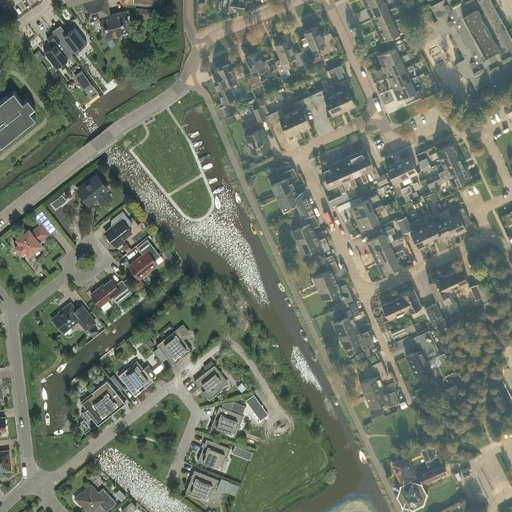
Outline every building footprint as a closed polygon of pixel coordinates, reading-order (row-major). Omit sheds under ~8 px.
[(88,22),(99,18),(104,37),(130,30),(125,10),(110,14),(106,0),(90,0),(82,2),(88,22)] [(220,1),(219,6),(221,7),(221,8),(235,10),(235,7),(244,8),(245,0),(222,0),(222,1),(220,1)] [(362,0),(366,8),(384,0),(362,0)] [(386,3),(393,0),(384,0),(366,8),(371,19),(389,11),(389,10),(386,3)] [(440,0),(431,5),(438,19),(434,21),(441,35),(451,30),(465,57),(456,62),(464,76),(469,74),(476,88),(490,80),(492,85),(506,77),(505,75),(511,70),(511,38),(490,0),(440,0)] [(371,19),(376,30),(394,22),(394,21),(391,14),(406,7),(403,3),(389,10),(389,11),(371,19),(372,19),(371,19)] [(158,9),(158,5),(151,5),(151,9),(135,8),(135,16),(158,18),(159,9),(158,9)] [(394,22),(376,30),(381,41),(399,33),(396,25),(403,22),(401,17),(394,21),(394,22)] [(305,31),(311,46),(305,49),(309,60),(320,55),(317,47),(325,44),(317,26),(305,31)] [(70,35),(64,27),(57,33),(58,35),(75,57),(91,44),(79,29),(70,35)] [(75,57),(58,35),(50,41),(56,49),(48,55),(60,71),(76,58),(75,57)] [(279,72),(290,67),(287,60),(295,57),(287,39),(275,44),(281,58),(275,61),(275,62),(278,70),(279,70),(279,72)] [(405,47),(403,42),(395,46),(395,47),(378,55),(383,66),(401,58),(400,57),(397,50),(405,47)] [(300,65),(309,61),(304,50),(295,53),(300,65)] [(252,71),(245,74),(250,85),(251,88),(262,83),(258,72),(265,69),(258,51),(246,57),(252,71)] [(406,69),(405,68),(402,61),(410,58),(414,56),(412,51),(408,53),(400,57),(401,58),(383,66),(388,77),(406,69)] [(273,73),(279,70),(278,70),(275,62),(270,65),(273,73)] [(322,63),(313,67),(316,75),(325,71),(322,63)] [(221,78),(214,81),(223,102),(234,98),(229,85),(236,81),(229,64),(217,69),(221,78)] [(415,69),(413,64),(405,68),(406,69),(388,77),(393,88),(411,80),(410,79),(407,72),(415,69)] [(328,70),(331,76),(340,72),(338,66),(328,70)] [(416,91),(412,83),(420,80),(418,75),(410,79),(411,80),(393,88),(398,99),(416,91)] [(348,78),(344,80),(339,82),(342,89),(336,91),(344,110),(355,105),(348,88),(351,86),(348,78)] [(0,129),(28,108),(22,101),(27,97),(19,88),(15,92),(6,81),(0,85),(0,129)] [(277,92),(284,89),(281,84),(275,87),(277,92)] [(326,99),(333,115),(344,110),(336,91),(329,94),(326,88),(310,95),(314,104),(326,99)] [(310,95),(305,98),(294,103),(297,109),(291,112),(299,130),(310,125),(303,109),(314,104),(310,95)] [(227,105),(219,108),(222,115),(230,112),(227,105)] [(253,109),(259,120),(266,117),(260,106),(255,108),(253,109)] [(281,108),(266,116),(270,125),(281,120),(288,135),(299,130),(291,112),(284,115),(281,108)] [(253,131),(250,125),(245,127),(248,134),(246,135),(254,153),(270,146),(261,128),(253,131)] [(437,151),(430,155),(432,159),(439,155),(443,162),(459,154),(453,143),(437,151)] [(363,171),(364,171),(370,168),(375,177),(379,175),(375,165),(374,166),(366,148),(355,153),(363,171)] [(368,180),(364,171),(363,171),(355,153),(344,158),(352,176),(353,176),(359,173),(364,182),(368,180)] [(439,173),(441,177),(464,166),(459,154),(443,162),(446,169),(439,173)] [(418,172),(410,156),(402,160),(410,176),(418,172)] [(353,176),(352,176),(344,158),(333,163),(341,181),(342,181),(348,178),(353,187),(356,185),(357,185),(353,176)] [(394,163),(402,179),(410,176),(402,160),(394,163)] [(423,170),(431,167),(428,160),(420,164),(423,170)] [(330,186),(337,183),(342,192),(346,190),(342,181),(341,181),(333,163),(322,168),(330,186)] [(394,163),(386,167),(394,183),(402,179),(394,163)] [(450,178),(454,185),(470,177),(464,166),(441,177),(443,182),(450,178)] [(293,168),(284,172),(287,177),(271,184),(276,196),(294,188),(292,181),(298,178),(293,168)] [(379,185),(388,181),(385,174),(375,178),(379,185)] [(97,197),(103,204),(111,197),(105,190),(107,189),(97,175),(79,189),(90,202),(97,197)] [(431,190),(437,187),(434,181),(428,184),(431,190)] [(311,207),(304,191),(297,194),(294,188),(276,196),(281,207),(297,200),(299,204),(290,209),(293,216),(307,209),(308,209),(311,208),(311,207)] [(377,194),(368,198),(368,199),(351,207),(356,218),(373,209),(370,202),(379,198),(377,194)] [(419,197),(412,200),(414,205),(415,207),(422,204),(421,202),(419,197)] [(444,199),(439,201),(442,207),(447,205),(444,199)] [(356,218),(361,229),(379,221),(375,213),(384,209),(382,204),(373,209),(356,218)] [(458,212),(451,216),(447,208),(443,211),(454,234),(466,229),(464,224),(470,221),(463,206),(457,210),(458,212)] [(42,209),(33,216),(39,224),(48,217),(42,209)] [(124,241),(122,239),(131,232),(128,227),(132,223),(122,211),(111,219),(115,224),(105,232),(116,247),(124,241)] [(435,223),(442,237),(441,237),(443,240),(454,234),(443,211),(438,213),(442,220),(435,223)] [(310,216),(305,218),(308,223),(292,231),(297,242),(315,234),(312,227),(319,224),(314,214),(310,216)] [(403,233),(412,229),(406,216),(397,220),(403,233)] [(435,223),(434,220),(427,224),(423,216),(419,218),(430,242),(441,237),(442,237),(435,223)] [(418,228),(411,231),(418,248),(430,242),(419,218),(414,221),(418,228)] [(41,224),(31,232),(29,229),(17,238),(20,242),(15,246),(21,253),(26,249),(29,253),(41,244),(39,241),(49,233),(41,224)] [(369,239),(366,240),(371,252),(389,243),(389,242),(386,236),(395,231),(393,227),(389,224),(381,228),(367,234),(369,239)] [(318,246),(320,252),(329,248),(325,237),(318,240),(315,234),(297,242),(302,253),(318,246)] [(394,253),(391,246),(400,242),(398,238),(389,242),(389,243),(371,252),(376,262),(394,254),(394,253)] [(143,253),(129,265),(133,271),(134,273),(135,272),(140,278),(157,264),(154,260),(160,256),(147,239),(138,246),(143,253)] [(127,252),(131,248),(126,243),(122,246),(127,252)] [(376,262),(382,274),(399,265),(396,257),(405,253),(403,249),(394,253),(394,254),(376,262)] [(335,260),(326,264),(328,270),(312,277),(317,288),(336,280),(333,273),(340,271),(335,260)] [(451,292),(450,291),(468,282),(462,268),(444,276),(443,274),(442,275),(451,292)] [(432,283),(429,284),(436,299),(451,292),(442,275),(431,280),(432,283)] [(104,287),(101,289),(99,287),(91,294),(100,306),(112,296),(117,303),(132,292),(122,279),(115,284),(111,279),(103,285),(104,287)] [(141,279),(135,283),(140,289),(146,285),(141,279)] [(323,299),(338,292),(341,300),(343,304),(353,300),(351,296),(345,283),(339,286),(336,280),(317,288),(323,299)] [(482,296),(476,284),(470,286),(476,299),(482,296)] [(415,291),(412,292),(411,289),(400,295),(408,312),(422,306),(415,291)] [(382,305),(389,319),(407,311),(407,312),(408,312),(400,295),(399,295),(400,297),(382,305)] [(340,313),(346,310),(348,316),(333,323),(338,335),(357,327),(353,319),(361,316),(353,300),(343,304),(337,307),(340,313)] [(78,320),(86,329),(95,322),(82,305),(76,310),(70,302),(62,309),(63,310),(52,319),(63,332),(78,320)] [(437,320),(443,317),(436,302),(431,305),(437,320)] [(425,307),(431,320),(430,320),(431,322),(437,320),(431,305),(425,307)] [(443,317),(437,320),(442,329),(448,326),(444,317),(443,317)] [(405,328),(404,326),(391,332),(393,337),(406,332),(407,333),(415,330),(413,324),(405,328)] [(161,360),(166,356),(173,365),(192,350),(182,338),(188,333),(183,326),(166,339),(165,338),(156,344),(158,347),(154,351),(161,360)] [(363,349),(374,344),(367,330),(360,334),(357,327),(338,335),(344,347),(359,340),(363,349)] [(420,349),(406,355),(415,375),(431,368),(424,353),(437,347),(429,330),(415,337),(420,349)] [(375,354),(367,357),(369,362),(377,359),(375,355),(375,354)] [(227,383),(219,373),(221,372),(211,360),(203,366),(207,370),(194,380),(209,399),(221,389),(220,388),(227,383)] [(388,376),(381,361),(370,365),(375,376),(360,383),(365,395),(384,387),(380,380),(388,376)] [(142,369),(137,362),(128,370),(127,368),(119,375),(135,395),(140,391),(137,387),(142,383),(146,386),(153,380),(144,368),(142,369)] [(160,363),(153,370),(156,374),(164,368),(160,363)] [(117,378),(113,381),(121,390),(124,387),(117,378)] [(92,391),(93,393),(82,402),(87,409),(83,412),(88,419),(91,417),(98,424),(125,402),(107,379),(92,391)] [(509,409),(511,407),(511,397),(503,380),(496,384),(509,409)] [(448,395),(458,390),(455,384),(445,389),(448,395)] [(388,406),(399,401),(394,391),(387,394),(384,387),(365,395),(371,407),(386,400),(388,406)] [(234,401),(231,408),(243,413),(246,406),(234,401)] [(234,435),(238,424),(240,424),(243,415),(219,405),(210,428),(225,433),(226,432),(234,435)] [(212,466),(213,465),(221,468),(225,457),(227,457),(230,448),(206,438),(197,461),(212,466)] [(235,445),(232,452),(239,455),(242,448),(235,445)] [(431,445),(424,448),(429,459),(436,456),(431,445)] [(0,451),(0,469),(10,469),(8,450),(0,451)] [(392,463),(401,483),(416,477),(408,456),(392,463)] [(420,477),(423,483),(436,477),(447,472),(445,468),(444,466),(433,471),(420,477)] [(200,496),(208,499),(213,488),(214,488),(218,479),(194,469),(185,492),(200,497),(200,496)] [(221,478),(216,489),(224,492),(228,480),(221,478)] [(81,492),(74,498),(80,504),(81,503),(89,511),(99,504),(106,511),(116,502),(103,488),(98,492),(91,484),(82,492),(81,492)] [(409,500),(407,508),(413,510),(425,504),(428,493),(421,491),(420,487),(414,485),(408,487),(405,493),(408,499),(409,500)]
